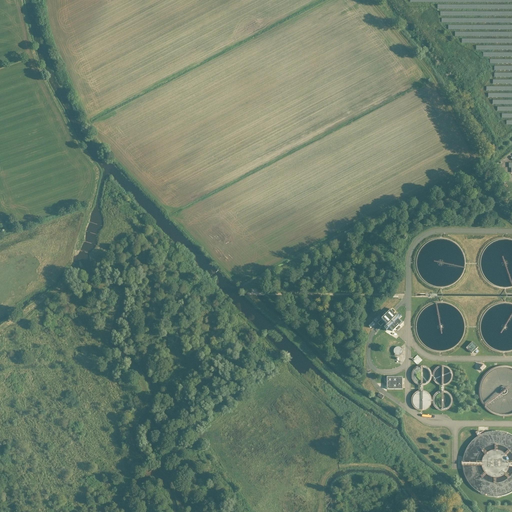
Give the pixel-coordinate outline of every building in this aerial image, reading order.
[(384,317),(378,323),(381,326),(384,323),(387,325),(384,329),(386,331),(389,328),(393,331),(396,328),(398,330),(400,327),(399,327),(399,326),(401,323),(398,321),(397,320),(401,317),(398,314),(395,317),(393,315),(395,313),(394,312),(392,310),(387,314),(383,311),(381,314),(384,317)] [(472,342),(467,347),(472,353),(477,348),(478,347),(472,342)] [(412,360),(417,365),(422,360),(417,355),(412,360)] [(430,377),(431,376),(430,374),(430,372),(429,371),(428,369),(427,368),(425,367),(422,366),(421,366),(419,367),(417,367),(416,368),(414,369),(413,371),(412,373),(412,374),(412,376),(412,378),(413,380),(413,381),(415,382),(416,384),(418,384),(420,385),(422,385),(423,385),(425,384),(427,383),(428,382),(429,381),(430,379),(430,377)] [(451,379),(452,376),(452,375),(451,373),(450,371),(449,370),(447,368),(445,367),(443,367),(442,367),(440,367),(438,368),(437,369),(436,370),(435,371),(434,373),(433,375),(433,377),(433,379),(434,380),(435,382),(436,383),(437,384),(439,385),(441,386),(443,386),(445,385),(447,385),(448,384),(449,383),(450,381),(451,380),(451,379)] [(387,378),(387,389),(402,389),(402,388),(402,378),(402,377),(387,377),(387,378)] [(430,402),(430,401),(430,399),(430,397),(429,396),(428,394),(426,393),(424,392),(423,392),(420,392),(419,392),(417,392),(415,394),(414,395),(413,396),(412,398),(412,399),(412,401),(412,403),(413,405),(414,406),(415,408),(416,409),(418,410),(420,410),(421,410),(423,410),(425,409),(427,409),(428,407),(429,406),(430,404),(430,402)] [(451,404),(452,401),(451,399),(451,397),(449,396),(448,394),(447,393),(445,393),(444,392),(442,392),(440,392),(438,393),(436,394),(435,395),(434,396),(434,398),(433,400),(433,402),(433,404),(434,405),(435,407),(436,408),(437,409),(439,410),(441,411),(443,411),(445,410),(446,410),(448,409),(449,408),(450,407),(451,405),(451,404)]
